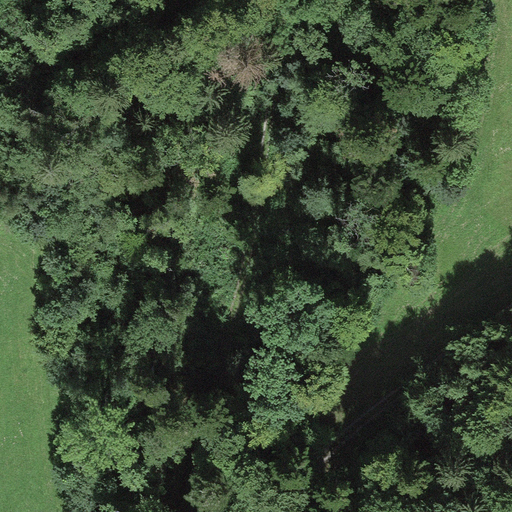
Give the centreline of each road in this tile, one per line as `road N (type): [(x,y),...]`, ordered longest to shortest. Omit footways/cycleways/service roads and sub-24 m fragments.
road 1 (track): [(280,0),(218,385),(181,511)]
road 2 (track): [(511,308),(340,435),(278,511)]
